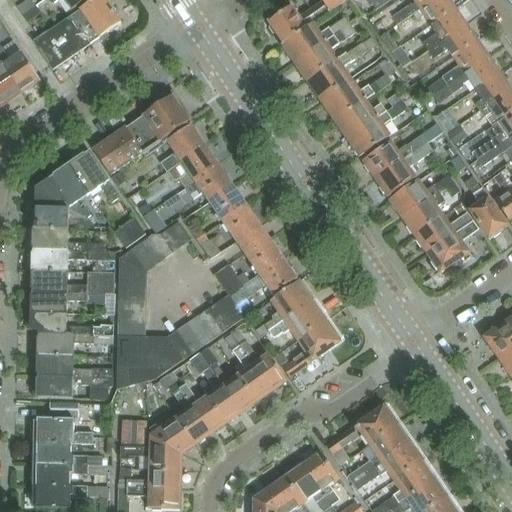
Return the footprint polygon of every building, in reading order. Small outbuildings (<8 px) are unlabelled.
[(36,6),(31,0),(28,0),(16,8),(22,16),(36,6)] [(99,39),(109,33),(111,33),(118,29),(118,26),(121,25),(111,9),(111,7),(107,1),(104,0),(96,0),(33,43),(53,71),(90,46),(90,45),(99,39)] [(49,0),(52,5),(59,0),(63,0),(72,11),(87,0),(49,0)] [(350,0),(349,0),(319,0),(322,3),(311,11),(319,21),(350,0)] [(354,0),(355,1),(357,0),(368,0),(376,12),(383,7),(378,0),(354,0)] [(392,18),(397,26),(413,16),(435,0),(412,0),(415,4),(412,6),(411,5),(392,18)] [(435,0),(413,16),(417,23),(425,18),(430,26),(456,9),(449,0),(435,0)] [(36,6),(22,16),(27,23),(41,14),(36,6)] [(283,45),(314,24),(319,21),(311,11),(299,19),(291,8),(269,23),(271,26),(269,29),(274,34),(276,34),(283,45)] [(428,52),(465,26),(462,22),(464,21),(456,9),(430,26),(436,34),(422,44),(428,52)] [(335,37),(351,27),(345,18),(321,35),(314,24),(283,45),(282,46),(291,60),(293,59),(295,62),(293,63),(294,65),(335,37)] [(434,61),(448,51),(453,59),(478,41),(470,30),(468,31),(465,26),(428,52),(434,61)] [(340,46),(346,42),(356,35),(351,27),(335,37),(340,46)] [(381,38),(380,38),(391,54),(392,53),(399,48),(388,33),(381,38)] [(335,37),(294,65),(295,66),(297,65),(299,68),(298,69),(306,82),(338,60),(332,51),(340,46),(335,37)] [(486,53),(478,41),(453,59),(459,67),(442,79),(448,87),(488,59),(484,54),(486,53)] [(338,60),(306,82),(308,84),(309,83),(312,86),(310,87),(319,101),(320,103),(353,81),(352,79),(344,68),(369,52),(363,43),(338,60)] [(0,62),(20,93),(27,88),(30,88),(36,85),(36,82),(39,80),(21,54),(10,61),(0,45),(0,62)] [(407,57),(398,63),(403,71),(404,70),(412,64),(407,57)] [(475,91),(500,74),(492,62),(491,63),(488,59),(448,87),(453,95),(464,87),(463,86),(469,82),(475,91)] [(0,97),(4,104),(5,103),(8,103),(14,100),(14,97),(20,93),(0,62),(0,97)] [(500,74),(475,91),(482,101),(475,106),(479,112),(510,91),(507,86),(508,85),(500,74)] [(395,75),(387,81),(391,85),(398,80),(395,75)] [(353,81),(320,103),(322,104),(331,118),(333,117),(335,120),(333,121),(334,122),(366,101),(367,102),(374,97),(391,85),(387,81),(384,77),(368,88),(361,93),(354,83),(353,81)] [(448,87),(442,79),(427,89),(433,97),(448,87)] [(438,105),(453,95),(448,87),(433,97),(438,105)] [(498,123),(511,113),(511,93),(510,91),(479,112),(484,119),(491,114),(498,123)] [(392,109),(403,102),(398,95),(387,102),(392,109)] [(160,143),(161,142),(182,128),(187,125),(190,123),(181,108),(179,109),(171,98),(166,101),(165,100),(157,106),(158,107),(144,116),(144,117),(126,129),(93,151),(98,159),(111,177),(144,155),(159,144),(160,143)] [(367,102),(366,101),(334,122),(343,136),(345,135),(347,138),(346,139),(346,140),(386,114),(381,106),(373,111),(367,102)] [(386,114),(346,140),(348,142),(349,141),(352,144),(350,146),(359,159),(368,154),(391,138),(385,128),(392,123),(392,122),(408,110),(403,102),(392,109),(386,114)] [(448,110),(436,118),(447,135),(448,134),(459,126),(448,110)] [(487,145),(491,151),(511,136),(511,113),(498,123),(504,133),(487,145)] [(159,144),(144,155),(146,158),(167,143),(183,132),(189,128),(187,125),(182,128),(161,142),(160,143),(159,144)] [(428,144),(442,134),(437,126),(423,136),(428,144)] [(183,132),(167,143),(174,154),(160,164),(167,174),(181,164),(205,147),(199,137),(200,135),(196,130),(193,130),(191,127),(189,128),(183,132)] [(461,128),(449,137),(455,146),(456,146),(468,138),(461,128)] [(364,162),(362,163),(371,177),(373,176),(376,180),(428,144),(423,136),(398,153),(391,143),(363,162),(364,162)] [(483,170),(511,149),(511,136),(491,151),(477,161),(483,170)] [(428,144),(376,180),(379,184),(377,185),(387,199),(389,198),(416,180),(409,170),(435,153),(428,144)] [(188,174),(179,180),(186,190),(188,188),(194,184),(194,183),(219,167),(213,158),(213,155),(209,150),(207,150),(205,147),(181,164),(188,174)] [(452,148),(446,152),(451,158),(456,155),(452,148)] [(112,204),(120,199),(109,182),(90,154),(84,158),(81,154),(67,163),(90,196),(101,188),(112,204)] [(458,159),(453,163),(460,174),(466,170),(458,159)] [(90,196),(67,163),(53,173),(56,178),(51,181),(74,215),(80,215),(84,220),(87,220),(89,219),(78,204),(90,196)] [(226,177),(219,167),(194,183),(194,184),(188,188),(195,197),(201,193),(208,204),(233,187),(231,184),(232,182),(228,177),(226,177)] [(511,177),(507,170),(500,175),(511,192),(511,177)] [(503,195),(494,201),(510,224),(511,226),(511,225),(511,192),(500,175),(493,180),(503,195)] [(124,184),(118,176),(113,180),(118,188),(124,184)] [(391,202),(389,203),(399,216),(401,215),(404,220),(440,195),(447,191),(455,185),(449,176),(425,193),(418,183),(391,201),(391,202)] [(507,227),(501,219),(473,178),(465,184),(474,197),(478,204),(469,211),(489,240),(489,239),(490,241),(503,232),(502,230),(507,227)] [(34,231),(69,231),(69,233),(87,233),(87,220),(84,220),(80,215),(74,215),(51,181),(37,191),(37,210),(36,210),(36,226),(35,226),(34,230),(34,231)] [(455,185),(447,191),(452,199),(461,193),(455,185)] [(222,224),(247,207),(240,198),(241,196),(237,190),(235,190),(233,187),(208,204),(222,224)] [(440,195),(404,220),(406,224),(405,225),(414,238),(443,218),(437,209),(446,203),(440,195)] [(148,206),(140,211),(145,218),(152,213),(148,206)] [(461,206),(454,210),(458,215),(464,211),(461,206)] [(247,207),(222,224),(236,244),(240,250),(265,234),(261,228),(258,225),(259,222),(256,217),(253,217),(247,207)] [(154,212),(152,213),(145,218),(156,235),(166,229),(154,212)] [(443,218),(414,238),(423,252),(425,251),(428,255),(473,224),(467,214),(449,227),(443,218)] [(146,235),(135,219),(114,234),(126,250),(146,235)] [(180,224),(171,230),(183,248),(192,241),(180,224)] [(473,224),(428,255),(431,259),(429,260),(439,274),(440,273),(441,273),(468,254),(461,244),(479,232),(473,224)] [(196,241),(205,235),(200,227),(191,233),(196,241)] [(105,245),(68,244),(69,233),(69,231),(34,231),(34,230),(30,230),(29,247),(35,247),(35,253),(105,254),(105,253),(105,245)] [(183,248),(171,230),(162,236),(174,254),(183,248)] [(265,234),(240,250),(244,256),(258,277),(283,260),(276,250),(277,248),(273,242),(271,243),(269,240),(269,239),(265,234)] [(210,261),(221,253),(212,240),(210,242),(205,235),(196,241),(210,261)] [(162,236),(157,236),(152,236),(150,237),(165,260),(174,254),(162,236)] [(165,260),(150,237),(141,244),(156,266),(165,260)] [(156,266),(141,244),(119,260),(147,273),(156,266)] [(29,256),(29,272),(68,273),(68,261),(88,262),(115,263),(115,260),(116,255),(116,253),(105,253),(105,254),(35,253),(35,256),(29,256)] [(146,288),(147,273),(119,260),(118,288),(146,288)] [(237,291),(229,296),(236,305),(237,307),(241,305),(244,303),(266,289),(272,298),(297,280),(295,277),(296,275),(292,269),(290,270),(283,260),(258,277),(250,283),(243,287),(237,291)] [(215,277),(216,277),(224,289),(229,296),(237,291),(243,287),(237,278),(229,266),(215,276),(215,277)] [(68,273),(29,272),(28,289),(34,289),(34,294),(87,294),(87,287),(68,287),(68,285),(68,273)] [(87,287),(87,294),(101,295),(101,274),(87,274),(87,287)] [(106,295),(115,295),(115,287),(115,275),(101,274),(101,295),(106,295)] [(244,274),(237,278),(243,287),(250,283),(244,274)] [(308,300),(312,298),(301,282),(293,288),(270,304),(277,315),(272,319),(272,320),(264,326),(269,334),(283,324),(311,305),(308,300)] [(146,301),(146,288),(118,288),(118,301),(146,301)] [(87,294),(34,294),(34,298),(28,298),(28,315),(67,315),(67,303),(87,303),(87,294)] [(87,303),(106,303),(106,295),(101,295),(87,294),(87,303)] [(237,307),(236,305),(229,296),(219,303),(235,326),(245,319),(237,307)] [(118,313),(146,313),(146,301),(118,301),(118,313)] [(219,303),(208,310),(225,333),(235,326),(219,303)] [(241,305),(237,307),(245,319),(247,319),(248,319),(253,316),(244,303),(241,305)] [(296,344),(328,322),(318,306),(314,309),(311,305),(283,324),(269,334),(274,341),(282,335),(283,336),(288,332),(296,344)] [(198,318),(214,341),(225,333),(208,310),(198,318)] [(145,326),(146,313),(118,313),(117,326),(145,326)] [(67,315),(28,315),(28,330),(41,331),(40,335),(94,336),(94,329),(67,329),(67,315)] [(188,325),(204,348),(214,341),(198,318),(188,325)] [(499,361),(501,360),(511,352),(511,319),(499,328),(500,329),(499,330),(498,329),(489,335),(490,336),(489,337),(488,342),(489,343),(487,344),(493,353),(495,352),(500,359),(498,360),(499,361)] [(293,361),(293,362),(288,365),(282,369),(289,378),(320,357),(321,358),(324,356),(323,354),(327,352),(328,353),(343,343),(328,322),(296,344),(303,354),(293,361)] [(188,325),(177,332),(193,355),(204,348),(188,325)] [(145,339),(145,326),(117,326),(117,338),(145,339)] [(264,326),(256,331),(261,339),(269,334),(264,326)] [(94,329),(94,336),(113,337),(114,328),(101,328),(98,330),(94,329)] [(247,344),(237,329),(230,334),(231,336),(240,348),(247,344)] [(177,332),(167,339),(183,362),(193,355),(177,332)] [(269,334),(261,339),(267,349),(275,343),(274,341),(269,334)] [(35,340),(34,356),(74,357),(74,345),(93,346),(94,336),(40,335),(40,340),(35,340)] [(93,346),(113,346),(113,337),(94,336),(93,346)] [(231,336),(224,341),(233,353),(240,348),(231,336)] [(116,392),(157,381),(183,362),(167,339),(145,339),(117,338),(116,392)] [(275,390),(287,382),(268,355),(259,361),(247,344),(240,348),(270,391),(274,389),(275,390)] [(245,371),(237,376),(256,403),(267,395),(266,394),(270,391),(240,348),(233,353),(245,371)] [(210,369),(217,364),(218,364),(208,349),(200,355),(210,369)] [(511,352),(501,360),(504,364),(502,366),(511,378),(511,377),(511,352)] [(210,369),(200,355),(189,362),(199,377),(203,374),(210,369)] [(280,355),(275,359),(281,367),(286,363),(280,355)] [(74,357),(34,356),(34,372),(40,373),(40,377),(93,379),(93,371),(73,370),(74,357)] [(210,369),(240,412),(243,410),(245,411),(256,403),(237,376),(229,382),(217,364),(210,369)] [(215,392),(207,397),(226,424),(237,416),(236,415),(240,412),(210,369),(203,374),(215,392)] [(93,379),(112,379),(112,370),(93,370),(93,371),(93,379)] [(180,390),(170,376),(162,381),(160,383),(168,394),(170,393),(172,396),(180,390)] [(38,398),(38,399),(73,400),(73,387),(90,387),(93,387),(93,379),(40,377),(39,382),(34,382),(33,398),(38,398)] [(90,387),(90,400),(108,400),(108,390),(112,389),(112,379),(93,379),(93,387),(90,387)] [(180,390),(209,433),(213,431),(214,432),(226,424),(207,397),(198,403),(186,386),(180,390)] [(184,413),(178,417),(197,445),(207,437),(206,436),(209,433),(180,390),(172,396),(184,413)] [(79,405),(50,404),(50,417),(79,418),(79,405)] [(366,422),(327,449),(340,467),(350,461),(342,451),(351,445),(352,446),(362,439),(368,448),(400,426),(386,406),(371,416),(373,417),(369,420),(368,418),(365,421),(366,422)] [(150,431),(149,437),(149,449),(150,449),(173,450),(176,448),(180,454),(184,451),(186,452),(197,445),(178,417),(164,427),(161,423),(150,431)] [(37,435),(36,446),(71,446),(74,446),(93,447),(93,435),(78,434),(74,436),(74,421),(37,420),(37,424),(34,424),(34,435),(37,435)] [(123,446),(149,447),(149,423),(124,423),(123,446)] [(348,478),(352,485),(408,446),(406,442),(409,440),(400,426),(368,448),(375,457),(368,462),(369,463),(348,478)] [(71,446),(36,446),(34,449),(34,455),(36,458),(36,466),(103,467),(103,458),(71,458),(71,446)] [(408,446),(352,485),(357,493),(379,478),(380,479),(386,475),(392,484),(425,462),(415,448),(411,450),(408,446)] [(149,459),(148,473),(181,474),(181,461),(179,460),(180,454),(176,448),(173,450),(150,449),(149,449),(120,448),(120,461),(128,461),(128,459),(149,459)] [(340,481),(327,462),(321,453),(320,454),(319,452),(306,461),(307,463),(303,466),(332,508),(340,503),(330,488),(340,481)] [(374,511),(390,511),(433,482),(431,478),(434,476),(425,462),(392,484),(399,493),(393,498),(394,499),(374,511)] [(87,477),(108,477),(108,468),(103,468),(103,467),(36,466),(36,474),(34,476),(34,483),(36,485),(36,487),(71,488),(71,476),(87,477)] [(297,468),(284,477),(304,506),(313,500),(321,511),(326,511),(332,508),(303,466),(298,469),(297,468)] [(181,487),(181,474),(148,473),(148,482),(127,482),(127,490),(179,491),(179,487),(181,487)] [(271,488),(268,490),(282,511),(294,511),(299,509),(299,510),(304,506),(284,477),(270,486),(271,488)] [(127,490),(127,482),(119,482),(118,489),(119,490),(127,490)] [(428,511),(449,498),(440,484),(436,486),(433,482),(390,511),(428,511)] [(86,488),(71,488),(36,487),(36,495),(34,495),(34,506),(36,506),(36,509),(70,510),(71,500),(86,500),(86,488)] [(99,500),(107,500),(108,488),(86,488),(86,500),(99,500)] [(179,496),(179,491),(127,490),(127,498),(149,499),(148,508),(145,508),(145,511),(154,511),(180,511),(181,496),(179,496)] [(282,511),(268,490),(266,491),(264,493),(263,491),(255,497),(256,498),(253,503),(252,503),(251,511),(282,511)] [(458,511),(459,511),(449,498),(428,511),(458,511)]
